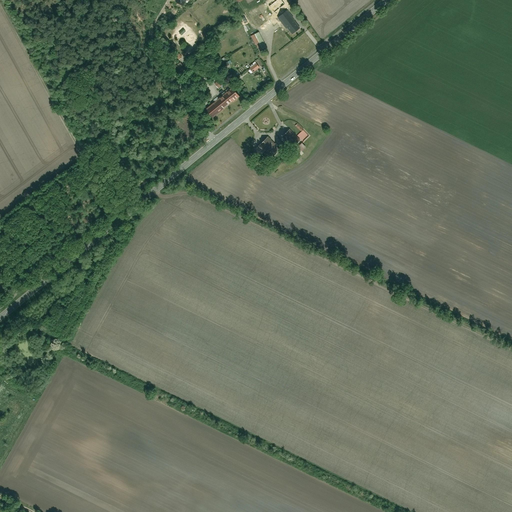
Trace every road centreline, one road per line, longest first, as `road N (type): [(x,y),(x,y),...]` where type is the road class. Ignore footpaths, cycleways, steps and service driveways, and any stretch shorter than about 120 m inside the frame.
road 1 (tertiary): [(388,0),(0,318)]
road 2 (track): [(156,190),(164,198),(191,194),(511,350)]
